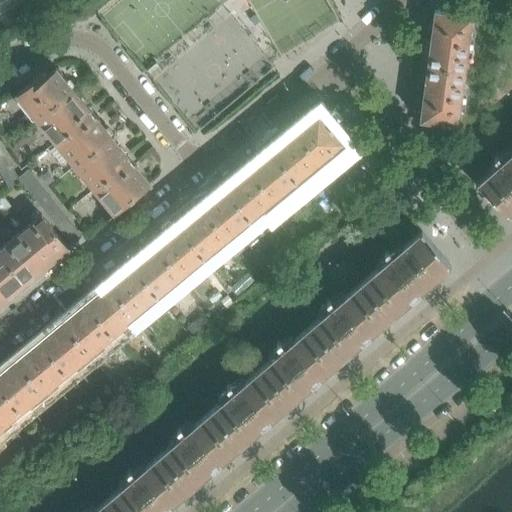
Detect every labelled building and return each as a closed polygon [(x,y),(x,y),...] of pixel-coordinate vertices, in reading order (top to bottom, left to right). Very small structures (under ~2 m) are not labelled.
[(464,69),(471,15),(434,10),(427,65),(464,69)] [(457,125),(464,69),(427,65),(420,120),(443,123),(457,125)] [(35,119),(73,89),(56,68),(47,75),(44,72),(16,94),(35,119)] [(111,136),(95,116),(73,89),(35,119),(42,127),(46,124),(57,137),(53,141),(56,144),(60,141),(72,155),(68,158),(74,166),(111,136)] [(335,153),(331,149),(340,142),(343,145),(345,143),(320,114),(318,113),(317,113),(272,151),(297,182),(300,180),(298,177),(305,171),(308,176),(335,153)] [(150,183),(135,164),(111,136),(74,166),(81,173),(84,170),(96,184),(92,187),(94,190),(98,187),(110,202),(106,205),(114,213),(150,183)] [(18,179),(0,147),(0,174),(8,189),(20,180),(18,179)] [(288,192),(285,188),(293,181),(296,184),(297,182),(272,151),(225,189),(251,220),(254,217),(252,215),(258,210),(261,214),(269,209),(272,212),(286,201),(283,197),(288,192)] [(511,211),(511,151),(488,173),(484,176),(474,184),(487,198),(490,195),(507,215),(511,211)] [(18,179),(20,180),(71,245),(81,236),(28,171),(18,179)] [(54,181),(47,172),(40,178),(47,186),(54,181)] [(240,224),(247,219),(249,221),(251,220),(225,189),(179,227),(205,258),(207,256),(205,254),(213,247),(216,252),(244,229),(240,224)] [(10,208),(0,195),(0,209),(3,214),(10,208)] [(19,224),(13,216),(8,220),(14,228),(19,224)] [(68,248),(43,217),(35,224),(32,221),(5,243),(8,246),(0,252),(0,255),(23,284),(68,248)] [(295,229),(287,219),(279,225),(288,235),(295,229)] [(196,268),(193,264),(201,257),(203,260),(205,258),(179,227),(133,265),(159,296),(161,295),(158,291),(166,286),(169,290),(196,268)] [(450,265),(421,230),(360,282),(390,316),(450,265)] [(0,303),(23,284),(0,255),(0,303)] [(151,306),(147,301),(155,295),(157,298),(159,296),(133,265),(87,303),(113,334),(115,332),(113,330),(119,324),(123,329),(151,306)] [(390,316),(360,282),(311,324),(340,359),(390,316)] [(104,344),(100,340),(108,333),(110,336),(113,334),(87,303),(40,341),(66,373),(69,370),(67,367),(73,363),(76,367),(104,344)] [(192,335),(209,322),(202,314),(186,327),(192,335)] [(340,359),(311,324),(261,367),(290,401),(340,359)] [(180,331),(165,344),(171,352),(187,339),(180,331)] [(52,387),(57,383),(53,378),(62,371),(65,374),(66,373),(40,341),(0,373),(0,386),(20,411),(22,409),(19,406),(26,401),(29,405),(44,394),(63,415),(69,410),(61,398),(52,387)] [(290,401),(261,367),(212,409),(240,444),(290,401)] [(20,411),(0,386),(0,429),(10,421),(6,417),(15,410),(18,413),(20,411)] [(191,486),(240,444),(212,409),(162,451),(191,486)] [(160,511),(191,486),(162,451),(112,494),(127,511),(160,511)] [(127,511),(112,494),(91,511),(127,511)]
